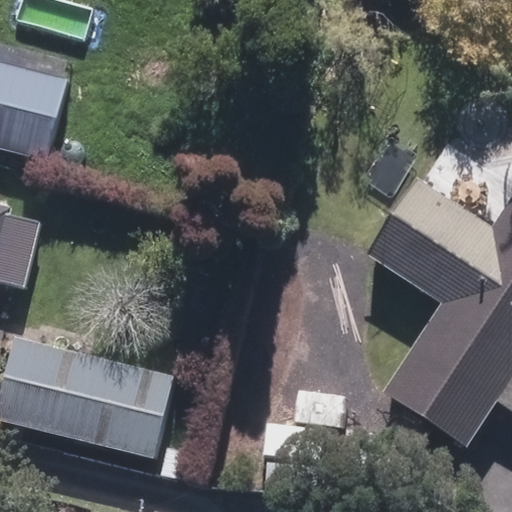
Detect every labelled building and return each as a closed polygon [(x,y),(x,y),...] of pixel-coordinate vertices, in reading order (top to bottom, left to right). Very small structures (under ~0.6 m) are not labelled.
[(0,65),(0,147),(53,159),(70,81),(0,65)] [(387,265),(446,304),(388,393),(476,450),(507,402),(511,405),(511,124),(479,103),(429,181),(438,187),(387,265)] [(10,237),(16,211),(0,207),(0,285),(34,293),(45,245),(10,237)] [(196,455),(169,448),(186,373),(25,337),(6,420),(157,454),(153,473),(190,481),(196,455)] [(298,455),(301,388),(245,385),(241,452),(298,455)]
